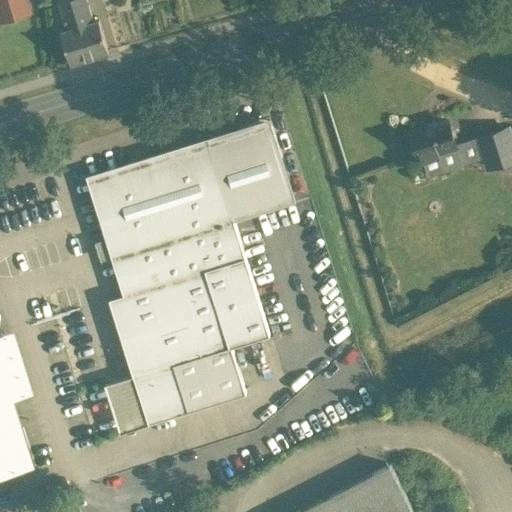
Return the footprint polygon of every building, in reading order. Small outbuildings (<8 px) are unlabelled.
[(27,0),(0,0),(0,20),(0,21),(31,11),(27,0)] [(87,0),(59,0),(67,28),(62,30),(71,61),(108,50),(99,19),(93,20),(87,0)] [(475,107),(458,110),(462,135),(479,132),(475,107)] [(448,118),(411,130),(419,155),(422,154),(423,158),(428,173),(485,154),(479,135),(456,143),(448,118)] [(267,123),(210,140),(234,218),(292,200),(267,123)] [(511,133),(510,125),(479,135),(485,154),(489,166),(511,158),(511,133)] [(210,140),(93,177),(113,238),(108,240),(135,325),(139,324),(153,368),(134,374),(134,373),(105,382),(121,430),(190,409),(175,362),(232,344),(270,332),(234,218),(210,140)] [(13,330),(0,333),(0,370),(9,400),(33,392),(13,330)] [(175,362),(190,409),(247,391),(232,344),(175,362)] [(0,370),(0,450),(23,443),(9,400),(0,370)] [(0,476),(30,467),(23,443),(0,450),(0,476)] [(416,511),(390,462),(294,511),(416,511)]
